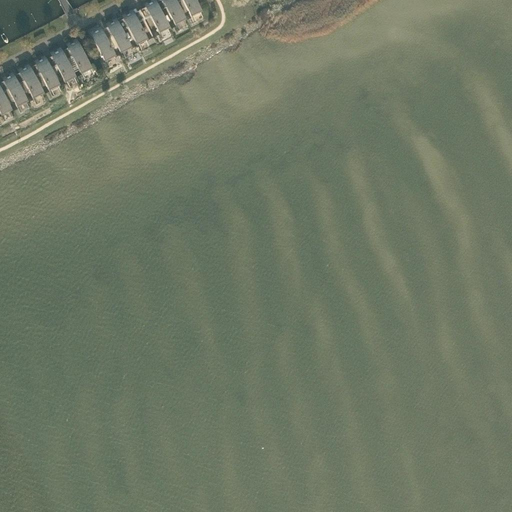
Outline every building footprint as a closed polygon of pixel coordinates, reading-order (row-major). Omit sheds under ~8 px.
[(163,0),(166,5),(164,6),(174,25),(184,20),(173,0),(163,0)] [(181,0),(190,17),(200,12),(193,0),(181,0)] [(154,4),(147,8),(150,13),(148,14),(158,33),(168,28),(155,3),(154,3),(154,4)] [(136,45),(146,40),(136,21),(134,22),(131,16),(124,20),(123,19),(123,20),(136,45)] [(120,53),(130,48),(120,29),(118,30),(115,24),(108,28),(107,28),(120,53)] [(104,61),(114,56),(104,37),(102,38),(99,33),(91,37),(104,61)] [(72,54),(70,55),(80,74),(90,69),(77,44),(69,48),(72,54)] [(60,53),(53,57),(56,62),(54,63),(64,82),(74,77),(61,52),(60,52),(60,53)] [(40,71),(38,71),(48,90),(58,85),(45,60),(44,60),(45,61),(37,65),(40,71)] [(24,79),(22,80),(32,99),(42,94),(29,68),(28,69),(21,73),(24,79)] [(8,87),(6,88),(16,107),(26,102),(13,77),(12,77),(12,78),(5,82),(8,87)] [(0,114),(0,115),(10,110),(0,91),(0,114)]
